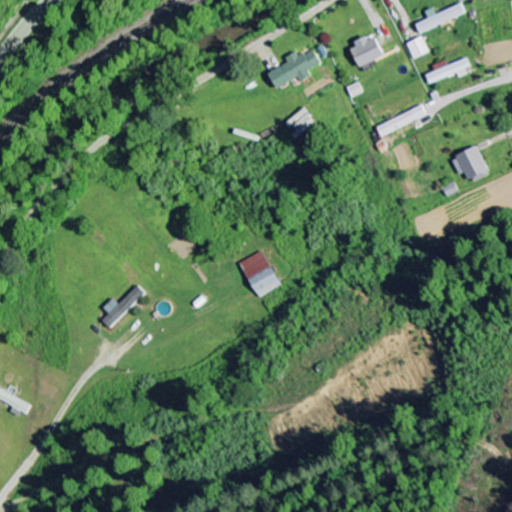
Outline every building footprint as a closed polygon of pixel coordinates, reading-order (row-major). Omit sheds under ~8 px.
[(439,15),(437,9),(429,13),(432,20),(419,25),(422,34),(468,16),(464,6),(439,15)] [(354,48),(364,69),(389,57),(379,36),(354,48)] [(410,45),(416,61),(432,54),(426,38),(410,45)] [(324,64),(315,48),(290,62),(292,64),(272,75),(281,90),(301,78),(304,83),(314,77),(311,71),(324,64)] [(432,85),(474,70),(471,59),(451,66),(449,62),(435,67),(438,73),(429,76),(432,85)] [(429,118),(425,108),(380,127),(384,137),(429,118)] [(289,122),(298,139),(320,127),(310,110),(289,122)] [(455,160),(463,177),(468,174),(472,182),(492,172),(481,148),(455,160)] [(244,263),(260,299),(284,288),(268,252),(244,263)] [(123,306),(117,300),(107,310),(112,316),(106,322),(114,330),(149,293),(141,286),(123,306)] [(14,412),(27,419),(34,407),(0,389),(0,400),(16,409),(14,412)]
